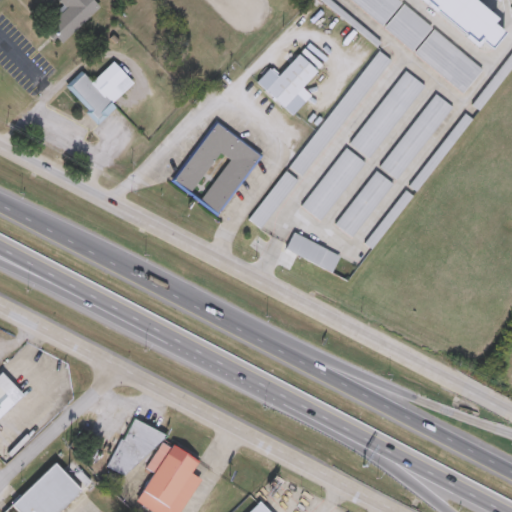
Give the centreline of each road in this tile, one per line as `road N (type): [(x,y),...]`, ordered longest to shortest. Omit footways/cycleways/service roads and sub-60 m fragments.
road 1 (secondary): [(511,412),(0,145)]
road 2 (secondary): [(0,307),(391,511)]
road 3 (motorway): [(278,346),(0,204)]
road 4 (motorway): [(79,289),(328,420)]
road 5 (motorway): [(511,471),(278,346)]
road 6 (motorway): [(511,429),(313,351),(278,346)]
road 7 (motorway): [(328,420),(503,511)]
road 8 (residential): [(0,483),(116,367)]
road 9 (motorway): [(328,420),(450,511)]
